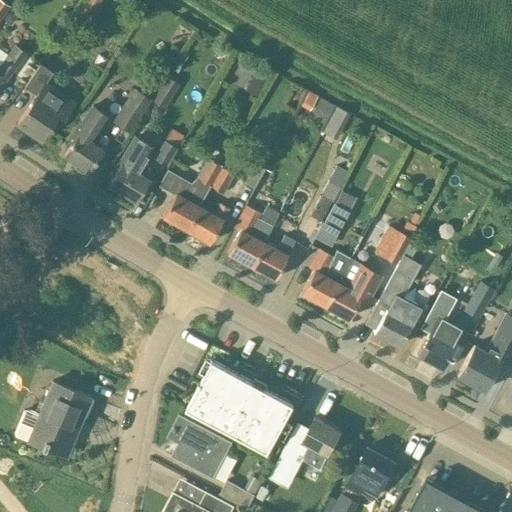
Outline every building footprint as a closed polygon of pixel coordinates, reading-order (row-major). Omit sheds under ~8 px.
[(1,0),(0,0),(0,18),(6,10),(10,5),(1,0)] [(83,26),(101,0),(85,0),(72,19),(83,26)] [(17,17),(6,10),(0,18),(11,26),(17,17)] [(5,83),(26,53),(15,45),(0,65),(0,82),(2,80),(5,83)] [(36,96),(32,102),(17,124),(40,140),(54,118),(61,123),(70,110),(41,90),(53,72),(40,63),(24,87),(36,96)] [(164,108),(179,83),(167,76),(151,101),(164,108)] [(130,133),(160,84),(150,77),(141,91),(133,86),(112,121),(130,133)] [(327,120),(334,107),(334,106),(323,100),(322,100),(320,99),(312,112),(327,120)] [(69,140),(73,143),(64,155),(76,163),(75,169),(83,174),(87,171),(88,172),(103,150),(91,142),(109,115),(92,104),(69,140)] [(136,136),(120,164),(109,184),(136,200),(147,180),(136,173),(151,145),(136,136)] [(167,166),(177,147),(164,140),(153,158),(167,166)] [(226,156),(221,166),(210,186),(222,193),(232,175),(239,163),(226,156)] [(221,166),(208,159),(197,178),(210,186),(221,166)] [(169,190),(175,193),(162,216),(185,229),(198,206),(187,200),(197,182),(178,172),(169,190)] [(321,221),(331,201),(320,195),(309,215),(321,221)] [(333,202),(323,222),(321,226),(338,234),(350,210),(333,202)] [(198,206),(185,229),(209,243),(229,208),(220,203),(213,215),(198,206)] [(233,227),(239,230),(226,254),(250,267),(263,243),(272,225),(259,218),(262,213),(245,204),(233,227)] [(396,263),(409,236),(388,225),(374,252),(396,263)] [(276,249),(263,243),(250,267),(274,280),(287,256),(292,258),(303,239),(286,230),(276,249)] [(55,278),(81,294),(103,259),(78,243),(55,278)] [(307,267),(313,270),(301,293),(325,306),(341,275),(329,268),(335,256),(318,247),(307,267)] [(127,274),(103,259),(81,294),(105,309),(127,274)] [(341,275),(325,306),(349,318),(361,296),(369,300),(381,276),(359,264),(351,280),(341,275)] [(376,303),(386,308),(374,332),(399,345),(411,321),(416,311),(394,299),(403,281),(402,280),(404,276),(391,269),(388,275),(390,276),(376,303)] [(128,272),(105,309),(104,311),(129,327),(154,288),(128,272)] [(482,313),(492,294),(485,290),(487,287),(477,281),(475,285),(477,286),(467,305),(482,313)] [(511,317),(505,314),(490,341),(485,350),(474,344),(457,376),(483,390),(502,355),(511,360),(511,317)] [(454,344),(462,329),(438,316),(417,355),(441,368),(454,344)] [(44,330),(54,335),(60,325),(50,319),(44,330)] [(54,335),(63,341),(69,331),(60,325),(54,335)] [(93,345),(83,339),(77,350),(87,356),(93,345)] [(212,361),(199,385),(187,408),(276,456),(293,424),(285,420),(294,404),(212,361)] [(82,418),(90,397),(52,382),(28,441),(45,448),(49,439),(66,446),(79,417),(82,418)] [(213,478),(232,442),(179,414),(168,435),(179,441),(171,455),(213,478)] [(315,417),(302,441),(294,457),(308,464),(316,448),(328,454),(340,431),(315,417)] [(368,446),(357,467),(352,475),(365,482),(370,474),(385,482),(396,461),(368,446)] [(10,493),(45,511),(49,511),(61,491),(37,478),(44,466),(27,456),(9,448),(0,464),(0,466),(19,476),(10,493)] [(219,494),(253,511),(256,505),(251,502),(262,480),(251,474),(244,488),(227,479),(219,494)] [(488,511),(426,478),(407,511),(488,511)] [(230,511),(233,507),(206,492),(199,506),(173,492),(162,511),(230,511)] [(341,495),(333,509),(339,511),(346,511),(353,501),(341,495)] [(45,511),(20,498),(12,511),(8,511),(0,507),(0,511),(45,511)]
